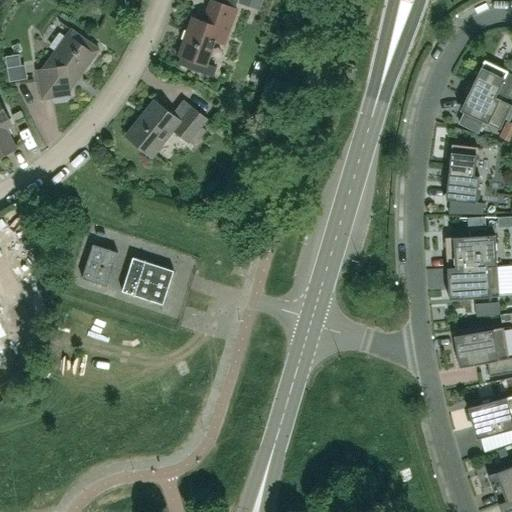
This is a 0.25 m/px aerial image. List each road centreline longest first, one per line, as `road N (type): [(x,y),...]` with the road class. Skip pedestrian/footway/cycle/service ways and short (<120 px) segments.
road 1 (residential): [(424,357),(413,248),(425,113),(465,30),(511,15)]
road 2 (tertiary): [(305,326),(406,0)]
road 3 (residential): [(0,193),(94,117),(137,57),(160,0)]
road 4 (tertiary): [(254,511),(305,326)]
road 5 (residential): [(424,357),(305,326)]
